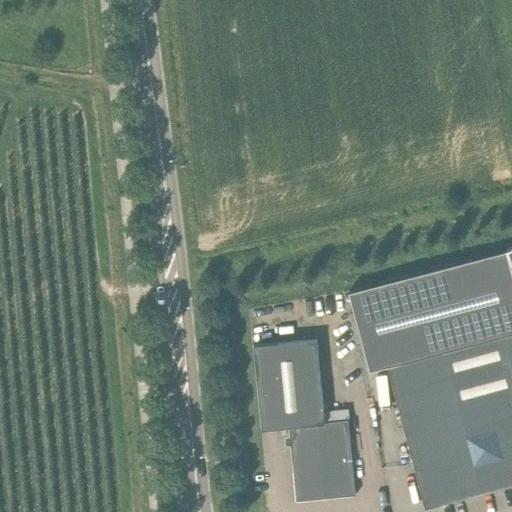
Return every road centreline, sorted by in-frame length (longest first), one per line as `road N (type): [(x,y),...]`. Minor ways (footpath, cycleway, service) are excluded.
road 1 (secondary): [(206,511),(177,225),(163,171)]
road 2 (secondary): [(163,171),(156,238),(182,511)]
road 3 (track): [(182,281),(511,197)]
road 4 (secondary): [(163,171),(140,0)]
road 5 (track): [(152,86),(0,73)]
